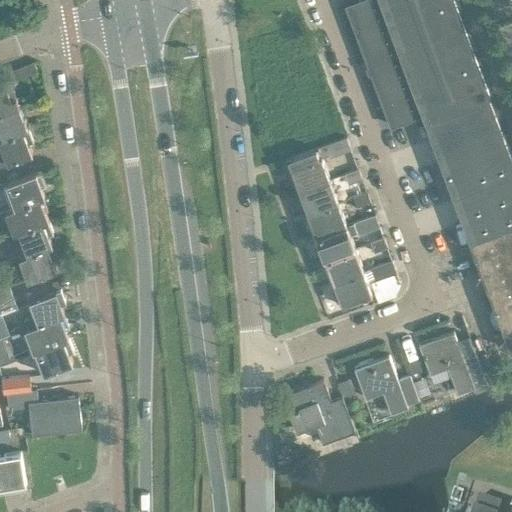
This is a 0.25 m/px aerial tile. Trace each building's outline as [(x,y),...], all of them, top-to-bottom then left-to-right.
[(423,113),(424,117),(489,93),(453,0),(354,0),(346,3),(391,125),(423,113)] [(25,63),(10,69),(13,78),(36,68),(33,60),(25,63)] [(0,111),(19,104),(10,81),(0,85),(0,111)] [(511,156),(489,93),(424,117),(469,236),(511,219),(511,156)] [(0,111),(0,129),(2,136),(27,127),(19,104),(0,111)] [(27,127),(2,136),(0,136),(0,142),(3,151),(0,152),(0,162),(32,151),(28,141),(33,140),(27,127)] [(295,190),(295,191),(330,178),(322,157),(328,154),(329,157),(351,149),(346,136),(285,159),(288,167),(286,168),(287,169),(289,169),(296,189),(295,190)] [(345,172),(349,183),(362,178),(358,167),(345,172)] [(4,184),(3,185),(11,206),(39,196),(44,194),(42,190),(40,185),(45,183),(40,170),(36,172),(35,171),(8,181),(6,181),(7,183),(4,184)] [(303,213),(303,214),(338,201),(330,178),(295,191),(297,191),(305,212),(303,213)] [(353,195),(357,206),(371,201),(367,190),(353,195)] [(11,206),(5,208),(14,231),(18,229),(43,220),(48,219),(39,196),(11,206)] [(312,236),(347,224),(338,201),(303,214),(304,214),(306,214),(314,235),(312,236)] [(320,259),(355,246),(351,233),(357,231),(358,234),(380,226),(375,213),(347,224),(312,236),(312,237),(314,237),(322,258),(320,259)] [(511,219),(469,236),(511,350),(511,349),(511,219)] [(43,220),(18,229),(26,252),(47,244),(52,243),(43,220)] [(370,241),(374,251),(387,246),(384,236),(370,241)] [(26,252),(18,255),(27,277),(56,267),(47,244),(26,252)] [(329,282),(364,269),(355,246),(320,259),(321,260),(323,259),(331,281),(329,282)] [(364,269),(329,282),(329,283),(331,282),(339,303),(337,304),(338,305),(372,292),(369,282),(397,271),(392,259),(370,267),(364,269)] [(0,286),(0,299),(13,295),(9,283),(0,286)] [(35,313),(24,317),(27,326),(64,312),(60,303),(65,301),(60,288),(55,289),(30,299),(35,313)] [(13,295),(0,299),(0,336),(4,335),(1,314),(18,308),(13,295)] [(27,326),(25,326),(30,341),(33,340),(36,348),(64,338),(64,337),(68,336),(65,327),(69,325),(64,312),(27,326)] [(473,345),(461,349),(454,330),(419,343),(430,372),(448,366),(457,391),(473,386),(476,392),(489,387),(473,345)] [(64,338),(36,348),(41,361),(39,361),(43,371),(72,361),(64,338)] [(0,352),(0,363),(17,357),(13,348),(0,352)] [(355,367),(365,396),(383,390),(391,411),(408,405),(407,403),(419,398),(410,373),(398,377),(389,354),(355,367)] [(418,359),(406,363),(410,373),(421,368),(418,359)] [(29,374),(1,377),(3,391),(6,391),(31,387),(29,374)] [(422,393),(433,389),(428,374),(417,377),(422,393)] [(297,429),(316,422),(323,441),(355,428),(342,394),(331,398),(324,378),(290,391),(295,406),(289,409),(297,429)] [(348,378),(338,382),(342,394),(343,396),(353,392),(348,378)] [(6,391),(8,407),(28,405),(31,434),(81,428),(77,394),(57,396),(57,394),(50,395),(51,397),(37,398),(36,387),(6,391)] [(0,429),(0,439),(10,438),(8,428),(0,429)] [(21,451),(0,454),(0,476),(2,487),(26,483),(21,451)] [(479,498),(474,511),(473,511),(498,511),(501,505),(479,498)]
